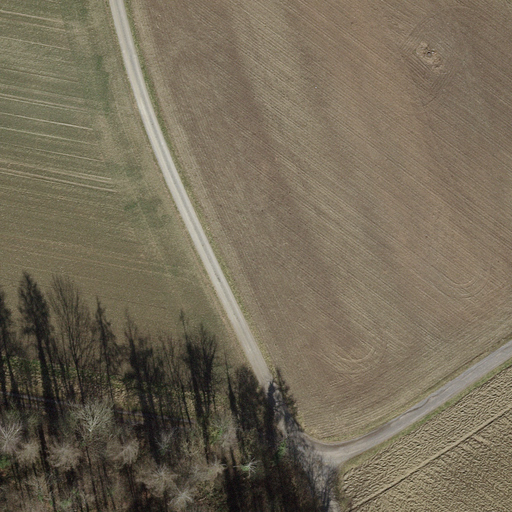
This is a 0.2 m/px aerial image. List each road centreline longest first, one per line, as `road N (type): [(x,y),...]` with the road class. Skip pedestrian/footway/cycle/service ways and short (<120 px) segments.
road 1 (track): [(116,0),(151,120),(206,258),(311,463)]
road 2 (track): [(0,397),(299,441)]
road 3 (track): [(511,351),(380,437),(311,463),(334,511)]
